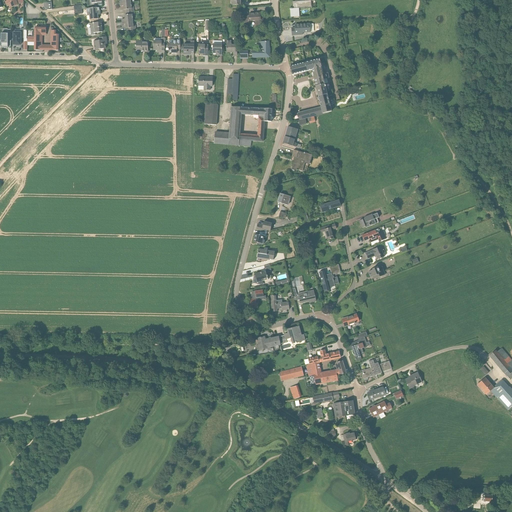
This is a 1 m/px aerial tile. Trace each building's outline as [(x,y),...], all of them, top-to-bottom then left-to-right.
[(295,17),(299,17),(299,8),(312,8),(311,1),(313,1),(312,0),(305,0),(292,1),(292,8),(290,8),(290,9),(290,14),(295,14),(295,17)] [(131,7),(131,3),(120,4),(120,6),(123,6),(124,10),(126,10),(126,12),(134,12),(133,6),(131,7)] [(90,20),(98,19),(98,12),(100,11),(100,7),(87,9),(87,13),(89,13),(90,20)] [(122,22),(133,21),(132,17),(134,16),(134,12),(126,12),(127,15),(124,15),(125,19),(122,19),(122,22)] [(249,21),(255,21),(255,27),(264,27),(263,17),(261,17),(260,13),(249,14),(249,15),(243,15),(244,23),(249,23),(249,21)] [(126,31),(128,31),(136,30),(135,25),(133,25),(133,21),(122,22),(122,25),(126,25),(126,31)] [(101,22),(94,23),(90,23),(91,35),(96,35),(95,33),(102,32),(101,25),(101,23),(101,22)] [(295,28),(292,28),(292,35),(302,35),(302,33),(310,32),(310,24),(295,25),(295,28)] [(35,28),(35,34),(41,34),(46,34),(46,28),(46,26),(42,26),(42,28),(35,28)] [(14,45),(15,45),(15,46),(19,46),(19,45),(21,45),(21,38),(24,38),(24,30),(24,29),(21,29),(20,33),(14,33),(14,45)] [(4,48),(7,48),(8,48),(8,42),(11,42),(11,30),(7,30),(7,34),(1,34),(1,48),(4,48)] [(27,39),(27,42),(34,42),(40,42),(41,34),(35,34),(34,37),(27,37),(27,39)] [(107,44),(106,37),(99,38),(100,42),(94,42),(95,50),(106,49),(105,44),(107,44)] [(161,53),(165,53),(165,38),(161,38),(161,42),(154,41),(154,50),(158,50),(158,51),(159,51),(161,52),(161,53)] [(144,52),(148,52),(148,43),(142,42),(142,41),(136,40),(136,51),(144,51),(144,52)] [(169,44),(169,53),(177,53),(177,48),(180,48),(180,40),(173,40),(173,44),(169,44)] [(199,40),(199,54),(204,54),(204,55),(205,55),(208,55),(208,41),(199,40)] [(194,54),(194,45),(194,41),(191,41),(190,45),(183,45),(183,55),(188,55),(189,54),(194,54)] [(227,45),(226,52),(233,52),(233,56),(237,56),(237,50),(236,50),(236,45),(231,45),(231,41),(227,41),(227,45)] [(34,46),(34,50),(44,50),(44,47),(40,47),(40,42),(34,42),(34,46)] [(265,42),(259,42),(259,46),(263,46),(263,51),(262,51),(262,52),(256,52),(256,51),(253,51),(253,58),(257,58),(257,57),(265,57),(265,56),(270,56),(270,49),(269,49),(269,42),(265,42)] [(49,47),(49,51),(58,51),(58,43),(52,43),(52,47),(49,47)] [(213,44),(212,53),(219,54),(219,56),(222,56),(222,45),(213,44)] [(319,60),(306,63),(290,67),(292,75),(312,70),(316,86),(318,97),(321,108),(298,113),(299,120),(332,112),(328,94),(324,80),(329,78),(328,73),(322,74),(321,70),(326,69),(324,63),(320,64),(319,60)] [(233,74),(233,79),(228,79),(227,95),(232,96),(231,100),(238,101),(239,75),(233,74)] [(212,86),(213,80),(209,80),(209,78),(204,78),(198,78),(198,86),(204,86),(204,90),(210,90),(210,86),(212,86)] [(206,104),(204,124),(216,125),(218,105),(206,104)] [(251,146),(251,141),(263,142),(264,122),(271,122),(272,109),(265,109),(232,108),(230,134),(215,132),(215,143),(251,146)] [(297,130),(288,127),(286,133),(283,143),(296,147),(300,149),(301,145),(293,143),(297,130)] [(304,153),(294,150),(292,157),(295,158),(291,170),(297,171),(298,170),(302,172),(305,163),(309,164),(310,163),(312,155),(305,152),(304,153)] [(280,194),(278,202),(288,206),(291,197),(280,194)] [(356,206),(359,213),(364,211),(365,213),(375,209),(373,205),(369,206),(367,202),(371,200),(369,196),(356,201),(358,205),(356,206)] [(338,201),(320,206),(322,213),(330,210),(329,209),(340,206),(339,201),(338,201)] [(298,217),(300,223),(306,221),(303,211),(297,213),(298,217)] [(365,227),(366,228),(375,224),(374,220),(379,218),(377,213),(372,215),(364,218),(365,220),(363,220),(363,219),(359,221),(362,228),(365,227)] [(272,224),(264,222),(263,225),(258,224),(256,230),(260,231),(264,231),(264,230),(267,230),(270,231),(272,224)] [(336,229),(335,224),(324,228),(325,231),(328,241),(334,239),(331,230),(336,229)] [(369,239),(370,242),(380,238),(381,241),(386,239),(383,231),(380,232),(379,229),(362,236),(364,241),(369,239)] [(267,233),(267,230),(264,230),(264,231),(260,231),(259,235),(255,235),(253,242),(258,243),(257,244),(262,245),(262,244),(264,244),(265,240),(263,240),(264,236),(265,237),(266,233),(267,233)] [(372,250),(365,253),(367,259),(375,256),(376,260),(384,257),(383,254),(386,252),(383,245),(377,248),(372,250)] [(264,250),(259,249),(257,258),(273,260),(275,252),(268,250),(268,249),(264,248),(264,250)] [(255,274),(255,275),(254,275),(252,283),(257,284),(257,283),(262,281),(262,280),(267,278),(266,273),(271,272),(269,264),(264,266),(265,271),(255,274)] [(333,277),(333,276),(332,276),(332,275),(341,273),(338,265),(329,267),(331,274),(325,275),(324,271),(319,273),(324,292),(329,291),(328,288),(335,286),(334,285),(339,284),(337,277),(334,278),(333,277)] [(372,269),(373,270),(368,272),(371,277),(374,276),(374,277),(373,278),(374,279),(385,275),(382,267),(378,268),(377,267),(372,269)] [(298,294),(298,295),(297,295),(295,288),(291,289),(294,301),(299,300),(300,303),(310,301),(311,303),(315,301),(313,290),(298,294)] [(250,307),(257,308),(257,303),(258,297),(263,296),(262,290),(252,292),(253,292),(253,294),(252,294),(250,307)] [(276,295),(270,296),(272,312),(277,311),(277,309),(282,309),(282,313),(286,313),(285,310),(286,310),(289,309),(289,307),(294,306),(293,301),(294,301),(293,299),(288,300),(288,302),(277,304),(276,295)] [(355,324),(356,323),(358,322),(357,319),(358,319),(357,315),(343,319),(344,323),(345,323),(346,326),(349,325),(354,323),(355,324)] [(279,337),(280,345),(286,343),(285,339),(291,338),(293,344),(305,341),(303,335),(301,336),(299,327),(293,328),(287,330),(288,334),(285,335),(279,337)] [(359,340),(364,338),(367,337),(366,332),(357,335),(359,340)] [(257,350),(260,350),(267,348),(266,347),(275,345),(275,346),(280,345),(279,337),(278,337),(269,339),(265,340),(264,337),(262,338),(262,337),(257,338),(258,345),(256,345),(257,350)] [(361,360),(360,354),(363,353),(362,349),(368,347),(364,338),(359,340),(351,344),(354,353),(356,358),(355,359),(355,360),(356,359),(357,361),(361,360)] [(497,353),(495,350),(489,356),(510,380),(511,378),(511,361),(502,349),(497,353)] [(340,358),(339,352),(325,355),(324,350),(320,352),(321,356),(322,358),(318,358),(318,357),(308,359),(309,365),(306,365),(306,366),(319,364),(319,362),(340,358)] [(363,379),(364,379),(364,381),(368,379),(368,378),(382,373),(382,372),(389,370),(386,363),(379,365),(378,363),(374,364),(373,360),(368,362),(370,368),(365,370),(365,369),(361,371),(363,374),(361,375),(363,379)] [(337,375),(346,373),(342,361),(335,364),(336,370),(330,371),(331,376),(337,375)] [(338,380),(337,375),(331,376),(330,371),(321,373),(319,364),(306,366),(308,374),(313,373),(316,385),(338,380)] [(301,367),(291,370),(293,378),(303,375),(301,367)] [(483,367),(480,369),(485,375),(488,373),(483,367)] [(422,382),(418,373),(409,377),(409,378),(405,380),(409,389),(414,387),(413,386),(422,382)] [(477,385),(486,395),(490,391),(508,410),(511,405),(511,390),(509,387),(508,387),(502,380),(493,388),(485,378),(477,385)] [(298,384),(290,387),(294,399),(302,396),(298,384)] [(385,395),(383,388),(368,393),(370,400),(385,395)] [(401,391),(394,394),(396,399),(403,396),(401,391)] [(338,392),(333,393),(313,398),(314,403),(329,400),(329,399),(339,397),(338,392)] [(352,401),(334,404),(336,418),(346,416),(344,407),(353,406),(352,401)] [(369,409),(374,418),(392,408),(389,403),(386,405),(384,402),(369,409)] [(346,416),(355,414),(354,410),(353,406),(344,407),(346,416)] [(323,417),(321,409),(315,410),(316,418),(323,417)] [(354,433),(350,434),(350,433),(346,434),(343,435),(344,440),(342,441),(343,447),(349,445),(348,441),(352,440),(352,441),(353,441),(353,440),(355,439),(356,439),(354,433)]
